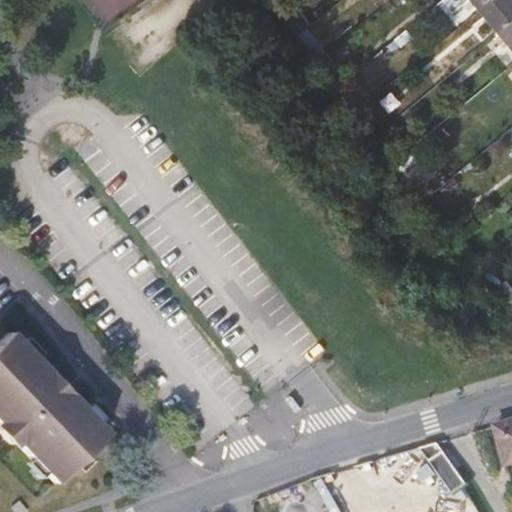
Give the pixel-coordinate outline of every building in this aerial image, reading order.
[(511,23),(511,0),(490,0),(482,7),(503,32),(511,23)] [(511,23),(503,32),(511,43),(511,23)] [(338,71),(325,54),(318,61),(330,77),(338,71)] [(109,430),(48,366),(15,333),(12,329),(0,340),(0,430),(11,443),(22,443),(58,480),(109,430)] [(511,422),(494,427),(505,466),(511,463),(511,422)] [(460,476),(435,442),(422,452),(448,485),(460,476)]
